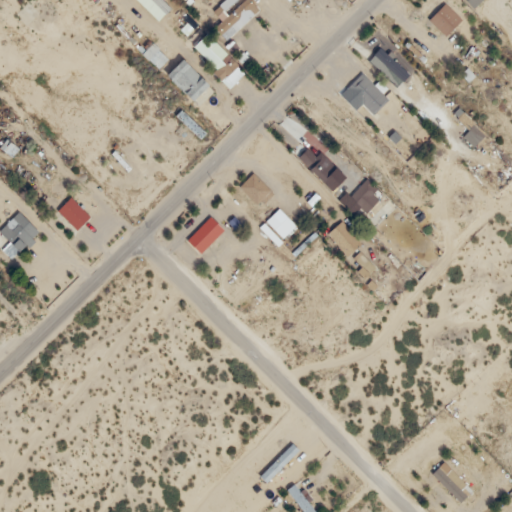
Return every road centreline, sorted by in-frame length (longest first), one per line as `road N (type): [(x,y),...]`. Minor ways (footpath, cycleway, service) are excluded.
road 1 (residential): [(0,370),(371,0)]
road 2 (residential): [(415,511),(140,231)]
